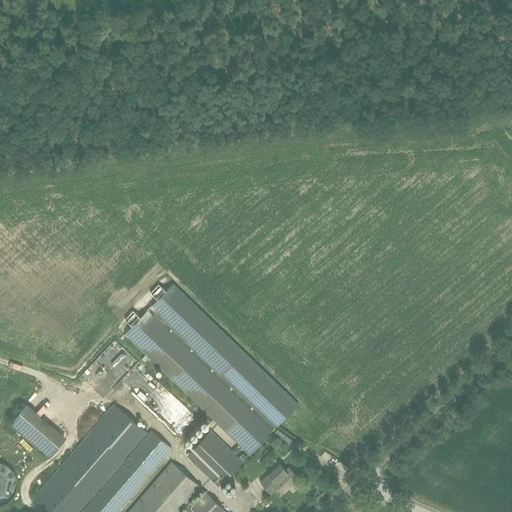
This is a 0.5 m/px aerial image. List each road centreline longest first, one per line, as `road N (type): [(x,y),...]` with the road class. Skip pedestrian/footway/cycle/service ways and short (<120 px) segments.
road 1 (track): [(511,83),(472,116),(424,126),(279,131),(0,169)]
road 2 (unclassified): [(320,511),(511,344)]
